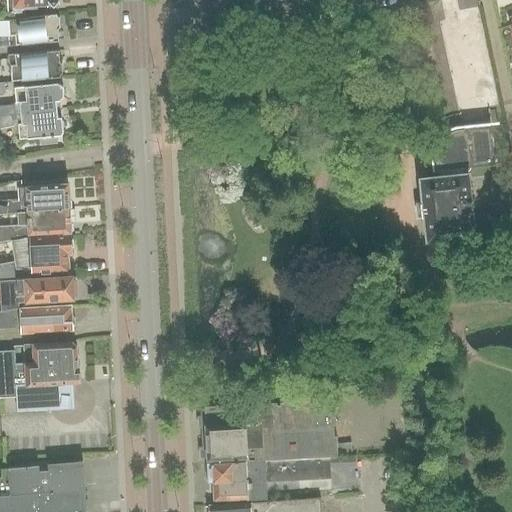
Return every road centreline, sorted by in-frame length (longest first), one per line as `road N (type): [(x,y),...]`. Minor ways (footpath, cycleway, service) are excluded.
road 1 (tertiary): [(156,511),(134,29)]
road 2 (residential): [(134,29),(301,0)]
road 3 (track): [(0,172),(139,146)]
